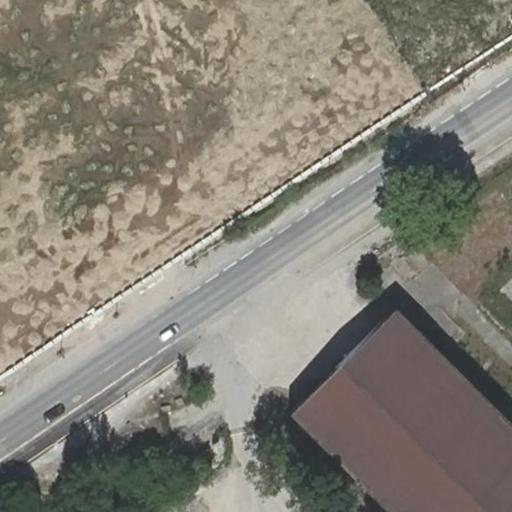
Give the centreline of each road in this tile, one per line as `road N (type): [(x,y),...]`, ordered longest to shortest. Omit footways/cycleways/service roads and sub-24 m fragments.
road 1 (secondary): [(511,97),(0,442)]
road 2 (unknown): [(109,175),(4,0)]
road 3 (unknown): [(264,85),(109,175)]
road 4 (unknown): [(173,325),(109,175)]
